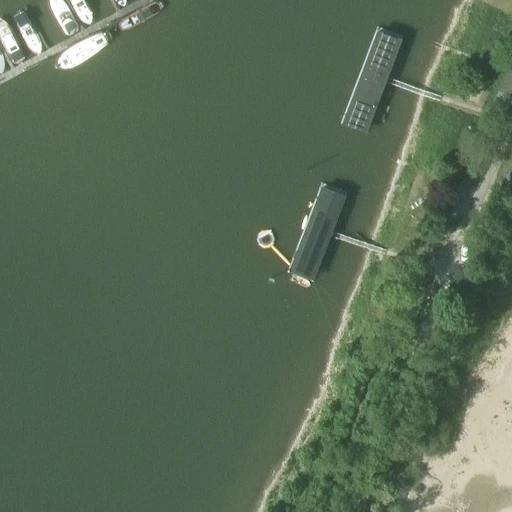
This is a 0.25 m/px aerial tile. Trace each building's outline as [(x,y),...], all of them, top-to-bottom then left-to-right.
[(393,36),(360,134),(386,143),(419,45),(393,36)] [(500,87),(511,91),(511,65),(500,87)] [(340,193),(308,283),(334,292),(366,203),(340,193)] [(430,306),(416,340),(422,342),(425,336),(436,309),(430,306)] [(434,348),(449,314),(436,309),(425,336),(422,342),(434,348)]
